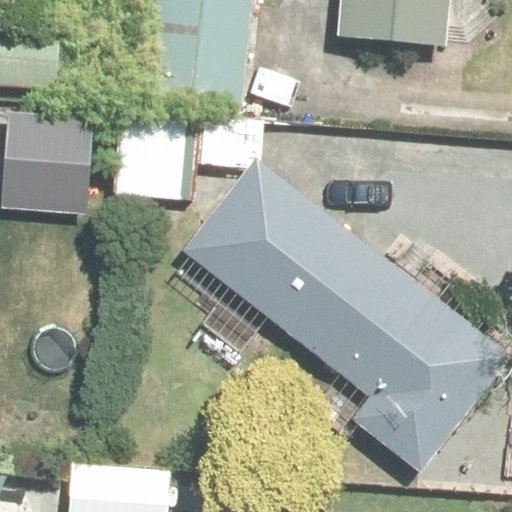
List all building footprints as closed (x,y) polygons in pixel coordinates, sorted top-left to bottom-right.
[(254,0),(163,0),(152,98),(243,108),(254,0)] [(343,0),(341,42),(448,49),(451,0),(343,0)] [(60,38),(0,33),(0,90),(56,94),(60,38)] [(263,126),(120,119),(115,226),(193,230),(196,167),(261,170),(263,126)] [(95,127),(13,121),(6,216),(88,221),(95,127)] [(503,355),(264,169),(191,262),(382,411),(364,434),(419,477),(474,407),(467,402),(503,355)] [(173,511),(176,476),(75,470),(72,511),(173,511)]
